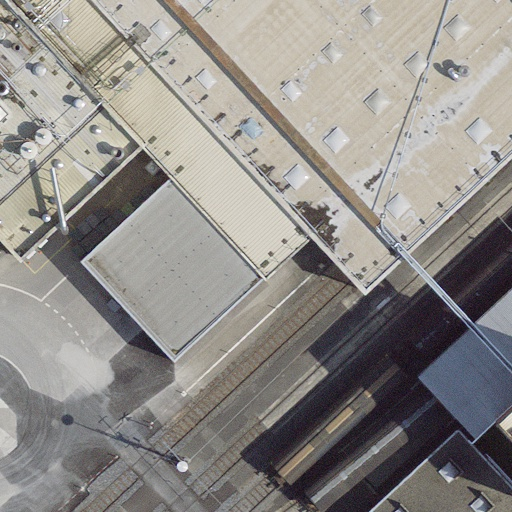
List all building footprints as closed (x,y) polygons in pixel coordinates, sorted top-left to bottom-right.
[(365,290),(402,255),(162,0),(0,0),(0,231),(23,256),(147,141),(179,175),(265,267),(308,228),(350,273),(365,290)] [(511,0),(162,0),(402,255),(511,152),(511,0)] [(265,267),(179,175),(88,260),(175,352),(265,267)] [(479,434),(497,417),(511,403),(511,293),(424,374),(442,394),(479,434)] [(511,433),(511,403),(497,417),(511,433)] [(511,511),(511,487),(458,431),(371,511),(511,511)]
